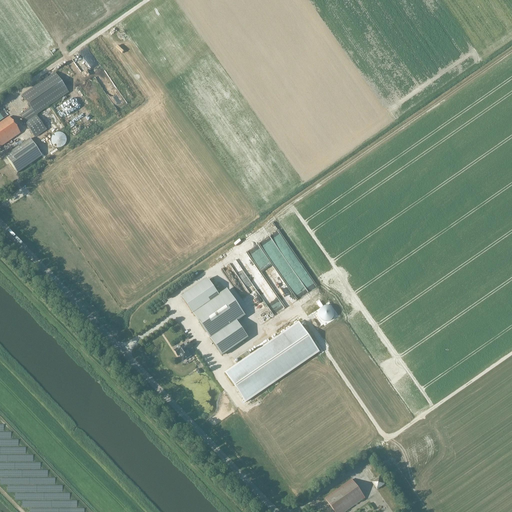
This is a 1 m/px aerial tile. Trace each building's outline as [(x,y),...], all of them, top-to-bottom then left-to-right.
[(68,93),(55,73),(22,96),(30,108),(20,116),(35,138),(46,130),(35,115),(68,93)] [(0,147),(20,133),(9,117),(0,123),(0,147)] [(66,142),(66,139),(66,137),(64,135),(62,133),(60,133),(57,133),(55,134),(53,135),(52,137),(51,140),(52,143),(53,145),(55,147),(56,148),(59,148),(62,147),(64,146),(65,144),(66,142)] [(42,156),(30,139),(5,156),(17,174),(42,156)] [(227,291),(219,296),(207,280),(182,297),(222,355),(247,338),(236,322),(244,316),(227,291)] [(324,307),(323,307),(322,308),(321,309),(320,310),(320,311),(319,312),(319,313),(319,314),(319,315),(319,316),(320,317),(320,318),(321,319),(321,320),(322,320),(323,321),(324,321),(325,322),(326,322),(327,322),(328,322),(329,321),(330,321),(331,320),(332,320),(333,319),(333,318),(334,317),(334,316),(334,315),(334,314),(334,313),(334,312),(334,311),(333,310),(333,309),(332,309),(332,308),(331,308),(331,307),(330,307),(329,307),(329,306),(328,306),(327,306),(326,306),(325,306),(324,307)] [(319,352),(299,323),(250,356),(248,352),(237,359),(240,363),(225,373),(245,402),(319,352)] [(187,351),(192,348),(188,343),(184,346),(183,345),(175,351),(174,351),(177,355),(179,353),(184,361),(190,356),(187,351)] [(371,482),(377,490),(385,485),(379,476),(371,482)] [(325,498),(334,511),(345,511),(365,498),(352,479),(325,498)]
